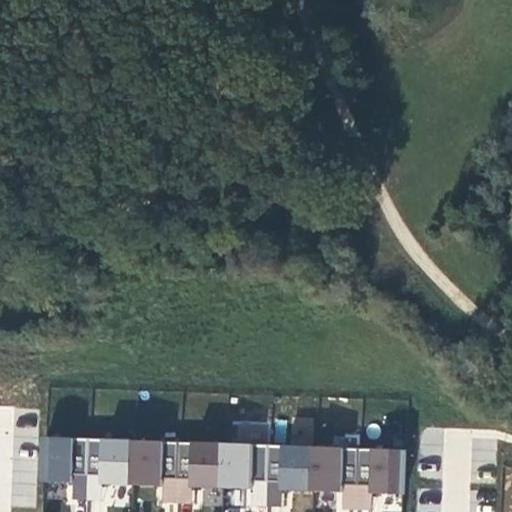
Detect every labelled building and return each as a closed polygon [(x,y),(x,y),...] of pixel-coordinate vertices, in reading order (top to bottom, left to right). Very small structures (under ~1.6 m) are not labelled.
[(76,442),(47,441),(46,484),(75,485),(75,477),(76,442)] [(91,478),(92,443),(76,442),(75,477),(91,478)] [(106,478),(108,443),(92,443),(91,478),(106,478)] [(137,444),(108,443),(106,486),(135,487),(135,479),(137,444)] [(165,445),(137,444),(135,487),(164,488),(164,480),(165,445)] [(180,481),(181,445),(165,445),(164,480),(180,481)] [(196,481),(197,446),(181,445),(180,481),(196,481)] [(226,447),(197,446),(195,489),(225,490),(225,482),(226,447)] [(255,448),(226,447),(225,490),(254,491),(254,483),(255,448)] [(269,484),(271,448),(255,448),(254,483),(269,484)] [(285,484),(286,449),(271,448),(269,484),(285,484)] [(315,450),(286,449),(285,492),(314,493),(314,485),(315,450)] [(344,451),(315,450),(314,493),(343,494),(343,486),(344,451)] [(359,487),(360,452),(344,451),(343,486),(359,487)] [(375,487),(376,452),(360,452),(359,487),(375,487)] [(405,453),(376,452),(375,495),(404,496),(404,488),(405,453)] [(18,466),(17,506),(33,506),(33,467),(18,466)] [(342,510),(341,511),(400,511),(402,496),(385,495),(383,511),(355,511),(342,510)]
